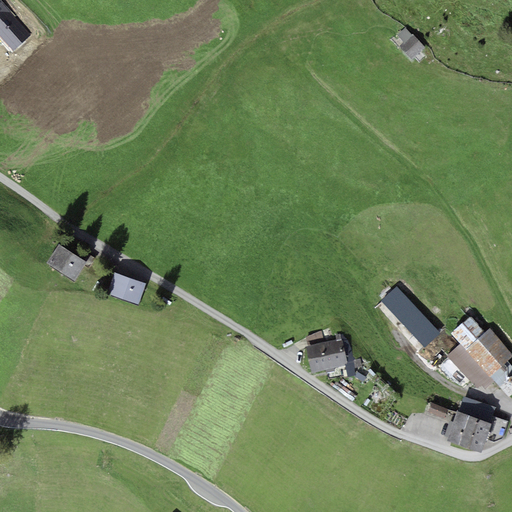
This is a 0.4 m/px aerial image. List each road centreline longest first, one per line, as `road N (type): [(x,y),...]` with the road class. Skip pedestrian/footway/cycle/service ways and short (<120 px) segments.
road 1 (residential): [(511,443),(464,457),(399,439),(0,179)]
road 2 (tertiary): [(240,511),(187,474),(117,440),(0,415)]
